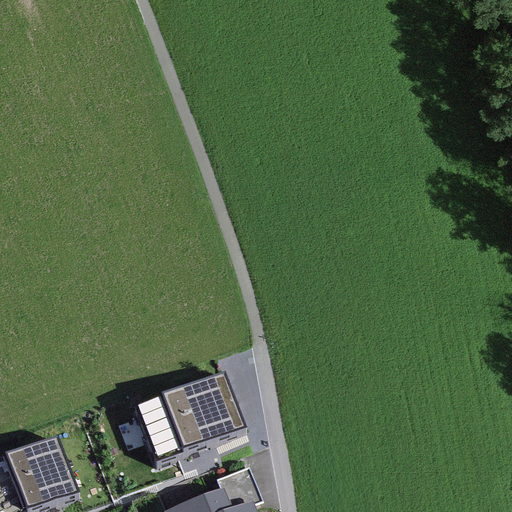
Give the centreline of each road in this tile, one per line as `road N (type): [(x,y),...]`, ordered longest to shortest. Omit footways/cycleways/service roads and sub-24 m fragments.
road 1 (track): [(260,338),(138,0)]
road 2 (residential): [(290,511),(260,338)]
